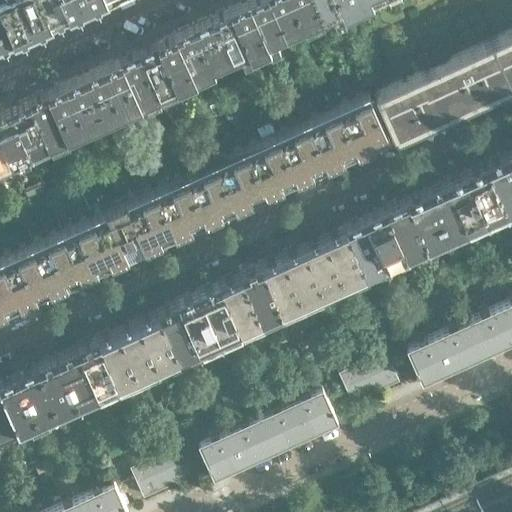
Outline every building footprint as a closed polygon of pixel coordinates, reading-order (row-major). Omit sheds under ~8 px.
[(31,28),(17,0),(0,0),(0,7),(13,36),(14,35),(23,31),(31,28)] [(49,20),(49,19),(40,0),(17,0),(31,28),(38,25),(38,24),(47,20),(47,21),(49,20)] [(67,11),(61,0),(40,0),(49,19),(67,11)] [(85,3),(84,0),(61,0),(67,11),(69,10),(78,6),(78,7),(85,3)] [(266,41),(247,0),(239,0),(230,5),(230,4),(228,5),(248,49),(266,41)] [(282,30),(269,0),(247,0),(266,41),(268,47),(277,43),(273,34),(282,30)] [(301,21),(291,0),(269,0),(282,30),(301,21)] [(319,13),(313,0),(291,0),(301,21),(319,13)] [(341,14),(335,0),(313,0),(319,13),(328,9),(332,18),(341,14)] [(376,12),(371,0),(335,0),(341,14),(346,25),(376,12)] [(248,49),(228,5),(227,6),(224,8),(224,7),(214,11),(214,12),(211,13),(210,13),(228,54),(237,50),(241,59),(250,55),(248,49)] [(13,36),(0,7),(0,41),(8,38),(11,36),(13,36)] [(228,54),(210,13),(191,21),(209,62),(228,54)] [(412,28),(407,18),(393,24),(397,35),(412,28)] [(211,66),(209,62),(191,21),(190,22),(191,22),(188,23),(177,28),(173,30),(193,74),(211,66)] [(511,28),(489,39),(509,81),(511,79),(511,28)] [(193,74),(173,30),(155,38),(175,82),(193,74)] [(175,82),(155,38),(137,46),(157,90),(175,82)] [(509,81),(489,39),(427,67),(446,109),(480,93),(481,94),(509,81)] [(157,90),(137,46),(118,54),(138,98),(157,90)] [(138,98),(118,54),(100,62),(118,102),(120,107),(138,98)] [(118,102),(100,62),(82,70),(104,120),(113,116),(109,107),(118,102)] [(446,109),(427,67),(375,91),(394,132),(446,109)] [(104,120),(82,70),(63,78),(81,119),(90,115),(94,124),(104,120)] [(81,119),(63,78),(45,86),(65,131),(83,123),(81,119)] [(65,131),(45,86),(27,95),(47,139),(65,131)] [(266,190),(387,135),(365,88),(245,142),(114,201),(122,219),(131,215),(144,245),(266,190)] [(47,139),(27,95),(9,103),(29,147),(47,139)] [(29,147),(9,103),(0,107),(0,132),(10,155),(29,147)] [(0,159),(10,155),(0,132),(0,159)] [(511,144),(503,149),(511,167),(511,144)] [(511,198),(511,167),(503,149),(483,158),(504,203),(511,198)] [(504,203),(483,158),(463,167),(484,212),(504,203)] [(484,212),(463,167),(443,175),(464,221),(484,212)] [(464,221),(443,175),(424,184),(444,230),(464,221)] [(444,230),(424,184),(404,193),(424,239),(444,230)] [(424,239),(404,193),(383,202),(404,248),(415,243),(418,250),(427,246),(424,239)] [(0,309),(126,253),(144,245),(131,215),(122,219),(114,201),(0,252),(0,309)] [(407,255),(404,248),(383,202),(363,212),(384,257),(395,252),(398,259),(407,255)] [(384,257),(363,212),(342,221),(363,267),(375,261),(378,268),(387,264),(384,257)] [(363,267),(342,221),(321,230),(342,276),(354,271),(357,278),(366,273),(363,267)] [(346,283),(342,276),(321,230),(301,240),(322,286),(333,280),(336,287),(346,283)] [(322,286),(301,240),(280,249),(301,295),(312,290),(316,297),(325,292),(322,286)] [(304,302),(301,295),(280,249),(259,258),(280,305),(292,299),(295,306),(304,302)] [(280,305),(259,258),(238,268),(259,314),(271,309),(274,316),(283,311),(280,305)] [(259,314),(238,268),(217,277),(238,324),(250,318),(253,325),(262,321),(259,314)] [(238,324),(217,277),(196,287),(217,333),(229,328),(232,334),(242,330),(238,324)] [(221,340),(217,333),(196,287),(175,296),(197,343),(208,337),(211,344),(221,340)] [(511,332),(511,295),(467,316),(481,347),(511,332)] [(200,349),(197,343),(175,296),(155,305),(177,352),(187,347),(191,354),(200,349)] [(177,352),(155,305),(135,314),(156,361),(167,356),(171,363),(180,359),(177,352)] [(160,368),(156,361),(135,314),(115,323),(136,370),(147,365),(150,372),(160,368)] [(481,347),(467,316),(405,344),(419,375),(481,347)] [(140,377),(136,370),(115,323),(95,332),(116,379),(127,374),(130,381),(140,377)] [(116,379),(95,332),(75,341),(96,388),(107,383),(110,390),(119,386),(116,379)] [(96,388),(75,341),(55,351),(79,404),(87,401),(84,394),(96,388)] [(397,376),(386,352),(385,350),(362,360),(374,387),(397,376)] [(79,404),(55,351),(35,360),(56,406),(68,401),(71,408),(79,404)] [(56,406),(35,360),(15,368),(40,422),(48,419),(45,412),(56,406)] [(374,387),(362,360),(338,371),(351,397),(374,387)] [(40,422),(15,368),(0,375),(0,387),(6,401),(16,424),(16,425),(29,419),(32,426),(40,422)] [(335,413),(332,407),(320,382),(259,410),(273,442),(335,413)] [(16,424),(6,401),(0,387),(0,434),(4,433),(2,430),(15,424),(16,424)] [(273,442),(259,410),(197,439),(211,470),(273,442)] [(188,471),(180,453),(176,445),(153,455),(165,482),(188,471)] [(165,482),(153,455),(130,466),(142,492),(165,482)] [(118,511),(126,508),(123,502),(112,477),(50,505),(53,511),(118,511)]
